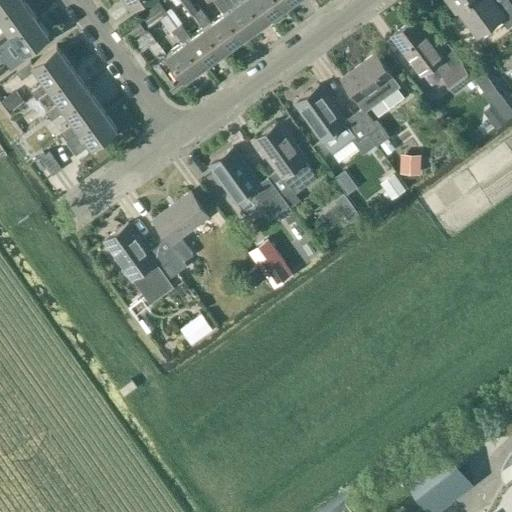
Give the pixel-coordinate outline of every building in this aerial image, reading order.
[(0,19),(7,28),(9,32),(34,14),(24,0),(9,0),(0,7),(0,19)] [(160,0),(155,0),(121,27),(130,39),(140,52),(156,41),(146,27),(163,15),(174,28),(179,24),(178,23),(167,9),(160,0)] [(189,0),(180,0),(181,0),(192,15),(194,13),(198,10),(189,0)] [(215,0),(224,12),(211,22),(208,24),(225,49),(246,34),(228,10),(232,7),(226,0),(215,0)] [(226,0),(232,7),(228,10),(246,34),(267,19),(253,0),(226,0)] [(253,0),(267,19),(287,4),(284,0),(253,0)] [(507,26),(511,23),(511,22),(511,3),(509,0),(449,0),(457,9),(459,7),(478,32),(499,16),(507,26)] [(170,7),(167,9),(178,23),(181,21),(170,7)] [(194,13),(204,27),(191,36),(187,39),(205,64),(225,49),(208,24),(211,22),(201,8),(198,10),(194,13)] [(7,28),(0,33),(0,43),(2,42),(14,59),(24,52),(36,43),(49,34),(34,14),(9,32),(7,28)] [(454,91),(474,76),(473,75),(474,75),(463,61),(449,42),(440,48),(418,17),(393,34),(421,72),(433,64),(441,74),(454,91)] [(181,23),(179,24),(174,28),(184,42),(167,54),(184,79),(205,64),(187,39),(191,36),(181,23)] [(36,43),(24,52),(26,55),(38,47),(36,43)] [(45,81),(48,85),(72,67),(57,46),(33,63),(31,60),(17,70),(22,78),(35,68),(45,81)] [(361,64),(344,77),(359,99),(364,105),(365,107),(398,83),(392,75),(376,52),(361,63),(361,64)] [(87,87),(72,67),(48,85),(45,81),(32,91),(37,98),(50,89),(59,101),(62,105),(87,87)] [(511,107),(483,69),(474,75),(473,75),(474,76),(501,112),(506,119),(511,114),(511,107)] [(320,85),(297,101),(324,138),(334,152),(355,137),(366,151),(377,143),(355,112),(345,119),(320,85)] [(65,109),(74,122),(77,125),(102,107),(87,87),(62,105),(59,101),(46,111),(52,118),(65,109)] [(16,89),(3,99),(10,109),(24,99),(16,89)] [(364,106),(355,112),(377,143),(389,134),(381,122),(375,123),(364,107),(365,107),(364,105),(364,106)] [(92,145),(116,128),(102,107),(77,125),(74,122),(61,131),(66,139),(80,129),(92,145)] [(501,112),(490,120),(495,127),(506,119),(501,112)] [(305,159),(307,157),(279,120),(256,137),(277,167),(268,174),(283,194),(293,187),(292,185),(294,184),(297,189),(316,175),(305,159)] [(233,146),(210,163),(237,200),(251,190),(260,202),(264,208),(273,201),(283,194),(268,174),(259,181),(233,146)] [(50,150),(40,157),(52,173),(62,167),(50,150)] [(399,159),(398,171),(417,172),(418,160),(399,159)] [(396,178),(383,188),(389,197),(403,188),(396,178)] [(346,180),(339,185),(345,193),(356,185),(352,180),(346,180)] [(192,190),(154,217),(168,236),(158,243),(178,270),(187,264),(184,259),(194,252),(181,234),(209,213),(192,190)] [(355,203),(345,210),(352,220),(362,213),(355,203)] [(128,222),(105,238),(132,276),(145,294),(168,278),(178,270),(158,243),(149,250),(128,222)] [(268,236),(249,249),(273,284),(293,270),(268,236)] [(254,267),(243,275),(252,287),(263,280),(254,267)] [(201,312),(180,327),(191,343),(213,327),(201,312)] [(440,440),(399,472),(430,511),(432,511),(473,481),(440,440)] [(485,499),(499,486),(492,479),(478,492),(485,499)]
